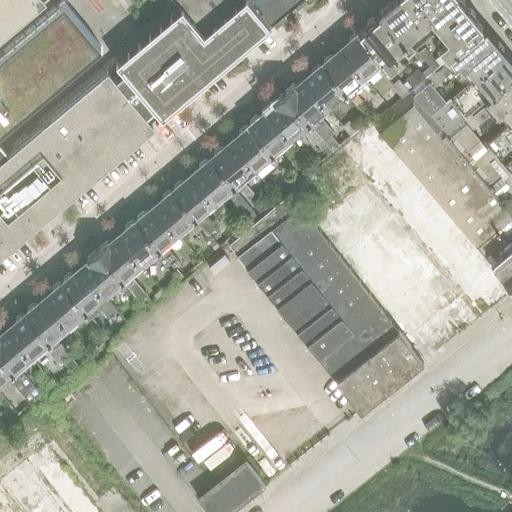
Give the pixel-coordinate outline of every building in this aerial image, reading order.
[(0,0),(0,251),(151,124),(145,116),(154,108),(160,116),(161,117),(270,26),(266,21),(248,0),(171,0),(178,8),(114,60),(116,63),(109,69),(105,65),(6,149),(0,141),(0,128),(99,47),(62,2),(0,54),(0,33),(39,0),(0,0)] [(275,20),(289,9),(281,0),(254,0),(270,19),(272,17),(275,20)] [(298,0),(281,0),(289,9),(298,0)] [(417,0),(392,0),(385,6),(419,46),(432,35),(424,25),(432,18),(417,0)] [(417,0),(432,18),(442,28),(466,8),(463,5),(464,2),(462,0),(417,0)] [(406,57),(419,46),(385,6),(378,12),(378,13),(378,14),(378,15),(375,18),(375,17),(374,18),(371,18),(366,22),(366,25),(357,32),(358,32),(358,33),(387,67),(394,76),(401,70),(393,61),(403,53),(406,57)] [(466,8),(442,28),(445,33),(451,39),(442,46),(444,49),(433,58),(425,47),(419,52),(428,64),(421,71),(424,74),(448,54),(449,55),(483,28),(474,17),(474,14),(470,9),(467,9),(466,8)] [(340,48),(364,76),(374,67),(379,73),(387,67),(358,33),(356,34),(353,33),(348,38),(348,41),(340,48)] [(446,57),(408,90),(429,115),(446,101),(434,86),(443,83),(453,75),(463,86),(503,53),(502,52),(503,48),(498,42),(494,42),(486,33),(450,62),(446,57)] [(323,62),(322,63),(350,98),(356,93),(369,82),(364,76),(340,48),(331,55),(328,55),(323,59),(323,62)] [(429,115),(445,134),(511,77),(511,63),(508,58),(503,53),(463,86),(464,87),(447,101),(446,101),(429,115)] [(311,71),(303,78),(327,107),(339,97),(344,103),(350,98),(322,63),(321,62),(319,64),(316,64),(311,68),(311,71)] [(417,68),(404,79),(410,86),(423,75),(417,68)] [(511,77),(445,134),(465,158),(483,143),(472,130),(490,114),(487,111),(491,107),(497,113),(499,111),(509,122),(511,118),(511,77)] [(293,83),(283,92),(331,150),(338,144),(315,117),(327,107),(303,78),(294,85),(293,83)] [(400,96),(408,89),(398,78),(391,84),(400,96)] [(408,90),(371,122),(511,291),(511,290),(511,214),(505,207),(500,201),(483,180),(465,158),(445,134),(429,115),(408,90)] [(283,92),(272,101),(274,102),(266,108),(291,137),(301,129),(313,144),(317,141),(327,154),(331,150),(283,92)] [(361,99),(356,93),(350,98),(355,104),(356,103),(361,99)] [(247,124),(248,125),(277,159),(283,154),(278,148),(291,137),(266,108),(257,116),(255,115),(249,120),(249,123),(247,124)] [(465,158),(483,180),(511,155),(511,118),(509,122),(486,141),(489,145),(487,147),(483,143),(465,158)] [(342,126),(350,135),(357,130),(348,120),(342,126)] [(238,133),(230,140),(254,168),(264,160),(269,166),(277,159),(248,125),(247,126),(244,126),(238,130),(238,133)] [(242,178),(254,168),(230,140),(221,147),(219,147),(213,152),(213,154),(211,156),(240,190),(247,199),(255,193),(242,178)] [(511,155),(483,180),(500,201),(511,191),(511,155)] [(189,174),(213,202),(224,194),(229,200),(237,193),(208,159),(206,160),(203,160),(198,164),(198,167),(189,174)] [(285,178),(291,186),(301,178),(295,170),(285,178)] [(173,188),(171,190),(200,224),(208,233),(213,229),(201,213),(213,202),(189,174),(181,181),(178,181),(173,185),(173,188)] [(200,224),(171,190),(170,191),(167,191),(161,195),(161,198),(153,205),(176,233),(187,224),(193,230),(200,224)] [(511,191),(500,201),(505,207),(511,202),(511,191)] [(262,215),(392,382),(420,361),(312,224),(287,193),(262,215)] [(237,194),(230,200),(247,221),(254,215),(237,194)] [(258,212),(262,208),(256,201),(252,205),(258,212)] [(135,220),(164,254),(169,250),(170,249),(164,243),(176,233),(153,205),(144,212),(142,212),(136,216),(136,219),(135,220)] [(357,409),(392,382),(262,215),(227,244),(357,409)] [(116,235),(139,262),(150,253),(156,261),(164,254),(135,220),(134,219),(133,221),(130,221),(124,225),(124,228),(116,235)] [(208,234),(203,238),(208,243),(212,239),(208,234)] [(96,249),(125,284),(133,278),(127,272),(139,262),(116,235),(108,242),(106,240),(96,249)] [(213,240),(209,244),(213,248),(218,245),(213,240)] [(79,266),(102,293),(113,284),(118,290),(125,284),(96,249),(86,257),(87,259),(79,266)] [(179,262),(169,250),(164,254),(163,255),(173,267),(179,262)] [(102,293),(79,266),(71,273),(68,272),(63,277),(62,280),(61,281),(89,315),(96,309),(90,303),(102,293)] [(171,275),(176,281),(182,276),(177,270),(171,275)] [(42,297),(65,324),(76,315),(81,322),(89,315),(61,281),(59,282),(57,282),(51,287),(51,290),(42,297)] [(156,298),(163,292),(160,288),(153,295),(156,298)] [(31,303),(26,308),(26,311),(25,312),(62,356),(68,352),(58,340),(59,340),(54,334),(65,324),(42,297),(34,304),(31,303)] [(14,320),(7,327),(29,354),(39,346),(44,352),(47,350),(56,361),(62,356),(25,312),(23,313),(20,313),(15,318),(14,320)] [(0,332),(0,356),(36,399),(42,394),(17,364),(29,354),(7,327),(0,332)] [(0,356),(0,378),(3,376),(8,383),(10,381),(29,405),(36,399),(0,356)] [(64,362),(71,369),(77,364),(71,357),(64,362)] [(99,511),(49,441),(0,475),(0,511),(99,511)] [(209,511),(228,511),(263,484),(245,461),(198,498),(209,511)]
